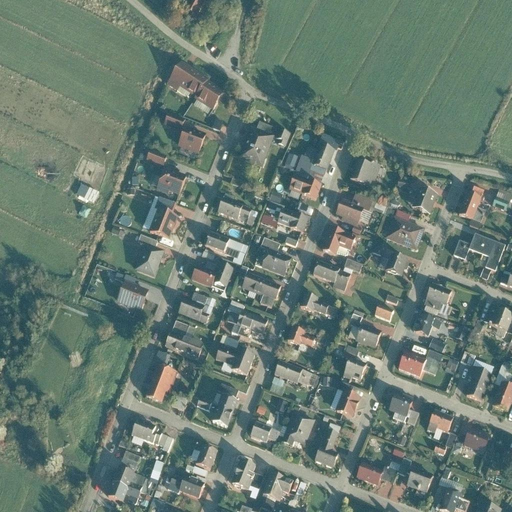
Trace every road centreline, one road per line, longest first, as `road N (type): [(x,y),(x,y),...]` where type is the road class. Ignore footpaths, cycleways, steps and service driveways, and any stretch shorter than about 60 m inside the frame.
road 1 (residential): [(128,405),(249,92)]
road 2 (residential): [(232,446),(353,134)]
road 3 (unclassified): [(249,92),(129,0)]
road 4 (residential): [(383,380),(511,431)]
